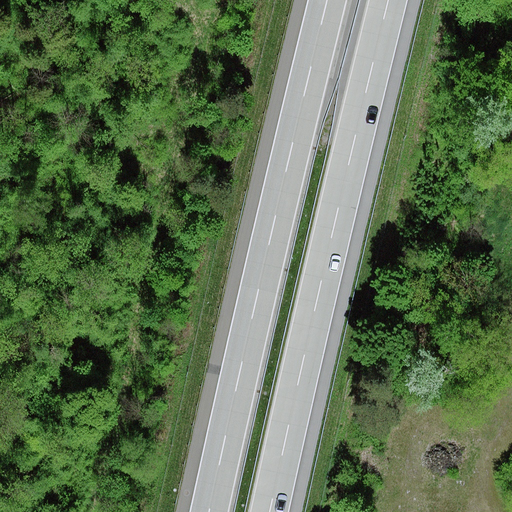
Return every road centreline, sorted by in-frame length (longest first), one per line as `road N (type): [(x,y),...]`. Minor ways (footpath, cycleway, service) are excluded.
road 1 (motorway): [(263,511),(389,0)]
road 2 (motorway): [(327,0),(207,511)]
